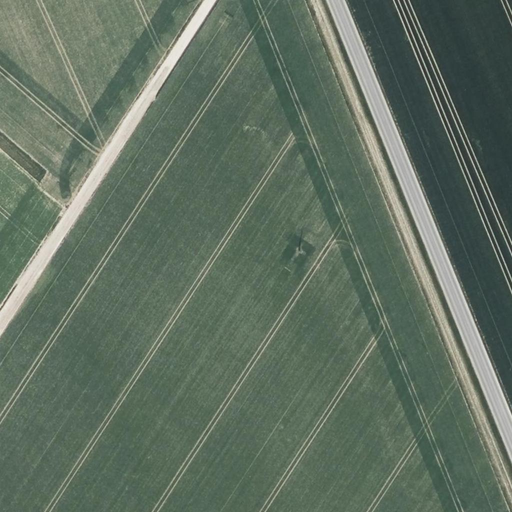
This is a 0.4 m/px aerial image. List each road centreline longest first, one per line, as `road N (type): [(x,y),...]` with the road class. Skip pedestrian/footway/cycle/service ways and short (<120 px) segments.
road 1 (unclassified): [(511,454),(333,0)]
road 2 (track): [(211,0),(0,323)]
